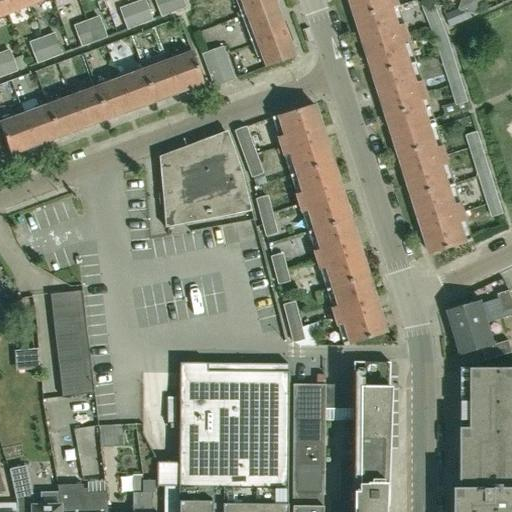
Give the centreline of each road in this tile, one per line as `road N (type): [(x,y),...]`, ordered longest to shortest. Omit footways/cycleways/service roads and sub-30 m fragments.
road 1 (residential): [(0,197),(337,77)]
road 2 (residential): [(410,299),(337,77)]
road 3 (residential): [(421,511),(422,365),(410,299)]
